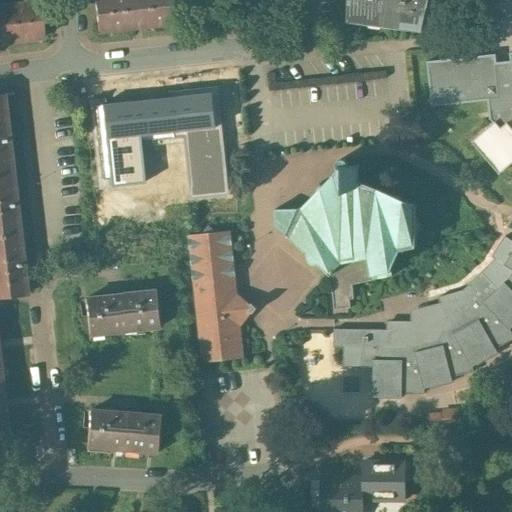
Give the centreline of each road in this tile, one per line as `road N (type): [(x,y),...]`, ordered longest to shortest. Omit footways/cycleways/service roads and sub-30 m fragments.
road 1 (residential): [(296,511),(290,482),(280,476),(0,480)]
road 2 (residential): [(71,64),(231,50),(254,62)]
